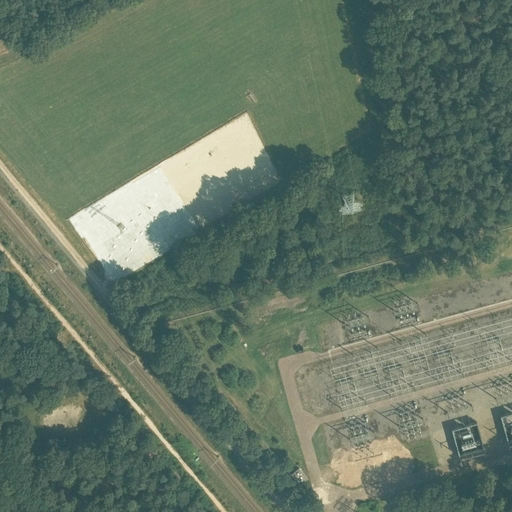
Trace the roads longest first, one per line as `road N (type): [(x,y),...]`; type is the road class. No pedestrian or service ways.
road 1 (track): [(0,165),(292,511)]
road 2 (track): [(511,301),(291,365),(286,375),(319,492),(335,495)]
road 3 (track): [(511,67),(381,127),(461,233)]
road 4 (track): [(300,425),(511,366)]
road 5 (track): [(339,511),(335,495),(511,445)]
road 6 (track): [(112,0),(0,56)]
